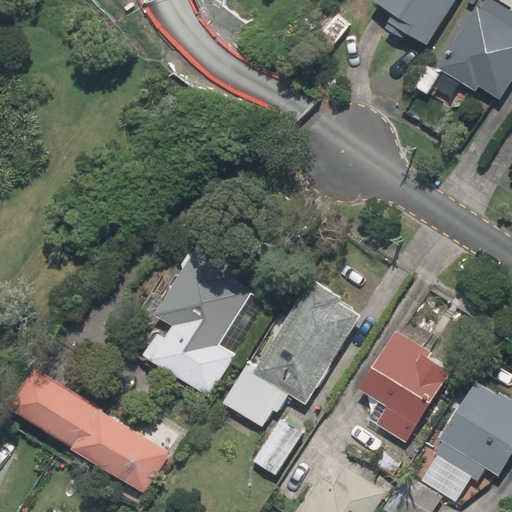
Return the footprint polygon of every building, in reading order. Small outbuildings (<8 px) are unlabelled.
[(380,0),(400,12),(390,27),(429,51),(460,1),(460,0),(380,0)] [(511,8),(497,0),(487,0),(483,8),(480,7),(443,68),(479,90),(481,87),(504,101),(511,87),(511,8)] [(416,86),(427,93),(413,115),(436,129),(446,114),(439,109),(443,103),(429,94),(443,72),(430,64),(416,86)] [(225,346),(258,287),(194,250),(157,316),(175,326),(167,340),(159,335),(146,358),(214,397),(239,354),(225,346)] [(312,279),(262,364),(253,359),(227,403),(252,417),(266,425),(275,410),(280,413),(291,395),(309,405),(365,310),(312,279)] [(397,332),(363,390),(378,398),(367,417),(410,442),(454,365),(397,332)] [(55,334),(33,370),(10,409),(148,491),(171,452),(62,387),(84,351),(55,334)] [(437,455),(482,482),(489,470),(502,478),(511,461),(511,399),(482,381),(437,455)] [(309,426),(287,412),(256,462),(279,476),(309,426)] [(324,477),(302,511),(374,511),(388,490),(349,465),(336,485),(324,477)] [(435,511),(446,494),(408,471),(385,511),(387,511),(435,511)]
